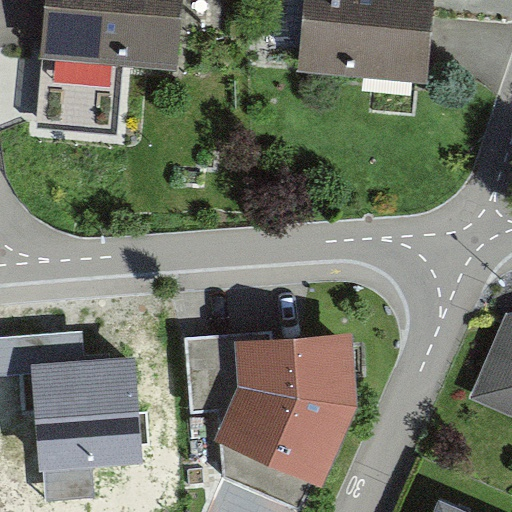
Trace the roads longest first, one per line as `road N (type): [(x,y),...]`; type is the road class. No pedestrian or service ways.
road 1 (residential): [(0,267),(478,230)]
road 2 (residential): [(478,230),(355,511)]
